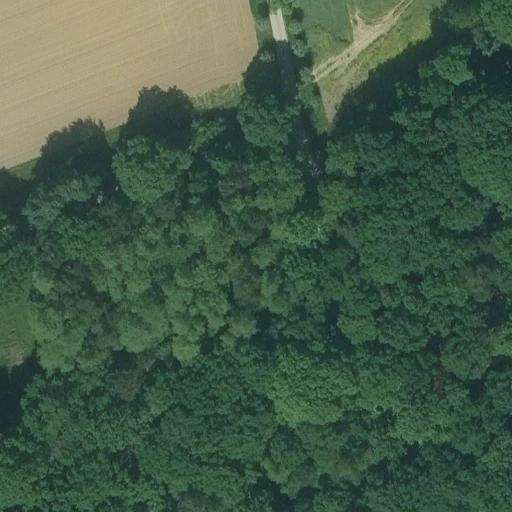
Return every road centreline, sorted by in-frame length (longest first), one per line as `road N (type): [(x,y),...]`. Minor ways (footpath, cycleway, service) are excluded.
road 1 (track): [(298,129),(377,511)]
road 2 (unclassified): [(0,242),(298,129)]
road 3 (unclassified): [(272,0),(298,129)]
